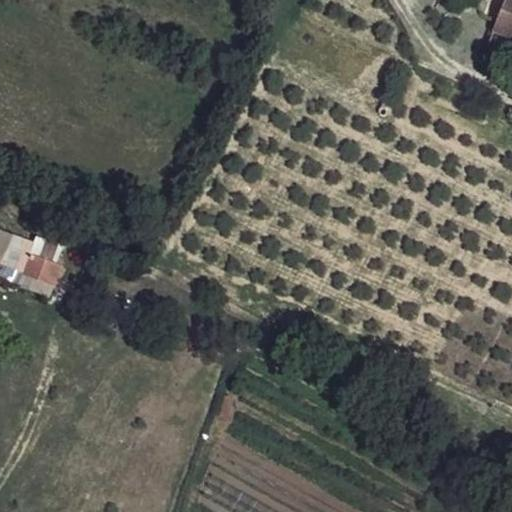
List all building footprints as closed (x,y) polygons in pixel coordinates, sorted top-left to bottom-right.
[(511,0),(507,0),(495,31),(511,37),(511,0)] [(0,228),(0,261),(2,262),(10,243),(13,234),(0,228)] [(32,242),(13,234),(10,243),(29,251),(32,242)] [(59,245),(35,236),(32,242),(29,251),(53,261),(59,245)] [(29,251),(10,243),(2,262),(50,284),(59,264),(53,261),(29,251)]
